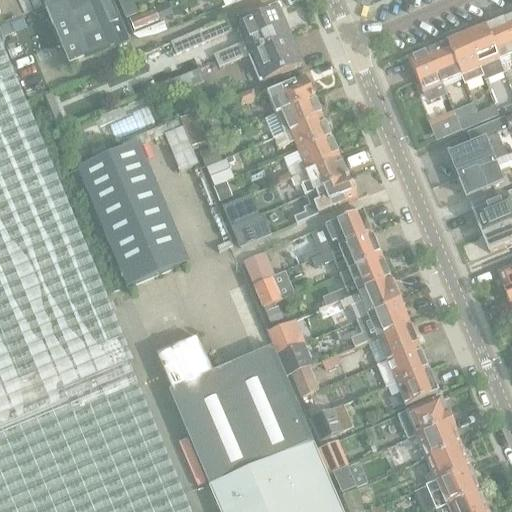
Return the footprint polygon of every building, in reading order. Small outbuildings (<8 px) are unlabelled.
[(40,0),(70,70),(129,45),(110,0),(40,0)] [(131,0),(120,0),(117,1),(125,22),(138,17),(131,0)] [(245,0),(221,0),(225,8),(245,0)] [(163,9),(131,22),(135,33),(168,19),(163,9)] [(218,69),(252,56),(289,41),(283,27),(285,26),(281,15),(279,16),(278,13),(241,28),(247,43),(213,57),(218,69)] [(176,58),(218,41),(232,35),(227,22),(198,33),(198,34),(171,46),(176,58)] [(511,41),(504,22),(485,29),(503,73),(511,69),(511,41)] [(163,24),(133,36),(138,41),(156,37),(167,32),(163,24)] [(10,25),(0,28),(0,41),(15,36),(10,25)] [(504,75),(503,73),(485,29),(466,37),(484,80),(485,83),(504,75)] [(465,88),(484,80),(466,37),(447,45),(461,79),(465,88)] [(295,55),(289,41),(252,56),(263,83),(300,68),(299,66),(301,65),(297,55),(295,55)] [(0,511),(190,511),(129,366),(134,364),(0,43),(0,511)] [(442,87),(461,79),(447,45),(428,53),(442,87)] [(423,95),(442,87),(428,53),(409,61),(423,95)] [(22,69),(32,64),(29,55),(18,59),(22,69)] [(170,69),(175,81),(182,79),(177,67),(170,69)] [(180,80),(185,91),(204,84),(199,72),(180,80)] [(185,91),(180,80),(161,88),(166,99),(185,91)] [(275,118),(280,116),(314,101),(313,99),(314,97),(311,89),(308,88),(305,80),(294,84),(294,85),(266,97),(275,118)] [(254,91),(237,98),(241,108),(258,101),(254,91)] [(52,96),(43,99),(55,130),(64,127),(52,96)] [(279,127),(284,138),(323,122),(314,101),(280,116),(284,125),(279,127)] [(511,107),(502,112),(506,121),(511,118),(511,107)] [(496,109),(477,117),(481,127),(500,119),(496,109)] [(462,135),(481,127),(477,117),(458,125),(462,135)] [(455,118),(430,129),(437,145),(462,135),(458,125),(455,118)] [(511,119),(443,148),(457,180),(493,165),(488,153),(500,147),(496,138),(508,133),(510,139),(511,137),(511,119)] [(293,147),(297,156),(331,142),(323,122),(284,138),(273,143),(277,153),(293,147)] [(291,181),(291,182),(339,162),(331,142),(297,156),(300,165),(287,171),(288,175),(291,181)] [(127,291),(189,265),(139,146),(77,172),(127,291)] [(200,155),(207,170),(222,164),(216,148),(200,155)] [(511,175),(506,160),(493,165),(457,180),(467,203),(469,202),(493,192),(498,202),(511,196),(511,175)] [(227,162),(222,164),(207,170),(210,177),(215,190),(227,185),(235,182),(229,167),(227,162)] [(307,199),(314,196),(348,182),(339,162),(291,182),(295,192),(302,189),(307,199)] [(288,175),(277,180),(280,186),(291,181),(288,175)] [(314,196),(307,199),(306,199),(310,209),(303,212),(305,216),(294,221),(296,227),(318,218),(357,202),(353,194),(354,192),(352,185),(349,185),(348,182),(314,196)] [(227,185),(215,190),(221,203),(232,198),(227,185)] [(511,200),(472,217),(480,236),(511,223),(511,200)] [(223,211),(231,231),(244,226),(245,225),(256,220),(251,207),(246,209),(243,202),(223,211)] [(313,254),(316,262),(372,238),(363,215),(325,231),(331,246),(313,254)] [(511,223),(480,236),(489,257),(511,247),(511,223)] [(251,244),(244,226),(231,231),(238,250),(251,244)] [(342,259),(348,274),(349,275),(382,261),(372,238),(316,262),(320,269),(342,259)] [(263,257),(245,265),(254,288),(272,280),(263,257)] [(347,302),(358,297),(391,283),(382,261),(349,275),(348,274),(340,277),(346,292),(322,302),(325,311),(347,302)] [(502,291),(506,300),(511,297),(511,268),(497,275),(503,290),(502,291)] [(264,310),(282,303),(272,280),(254,288),(264,310)] [(347,302),(357,324),(401,305),(391,283),(358,297),(347,302)] [(355,351),(368,346),(410,328),(401,305),(357,324),(362,338),(351,343),(355,351)] [(276,310),(266,314),(271,326),(283,321),(278,309),(276,310)] [(294,324),(267,335),(277,358),(303,346),(294,324)] [(410,328),(368,346),(378,368),(420,350),(410,328)] [(197,340),(156,358),(172,393),(168,394),(207,485),(209,490),(314,446),(273,350),(213,375),(197,340)] [(303,346),(277,358),(286,380),(293,378),(310,370),(313,369),(303,346)] [(420,350),(378,368),(387,391),(388,390),(429,373),(420,350)] [(337,358),(322,365),(325,373),(341,366),(337,358)] [(302,400),(319,393),(310,370),(293,378),(302,400)] [(388,390),(392,399),(400,396),(405,410),(439,396),(429,373),(388,390)] [(408,443),(417,439),(452,424),(448,414),(447,415),(441,401),(398,419),(408,443)] [(338,412),(328,416),(311,423),(319,444),(347,433),(338,412)] [(456,432),(452,424),(417,439),(427,462),(461,448),(454,433),(456,432)] [(314,446),(209,490),(218,511),(341,511),(327,476),(318,454),(314,446)] [(427,462),(437,486),(470,472),(461,448),(427,462)] [(329,449),(318,454),(327,476),(339,472),(329,449)] [(348,470),(333,476),(342,497),(356,491),(348,470)] [(426,490),(435,511),(439,511),(480,495),(470,472),(437,486),(426,490)] [(439,511),(487,511),(480,495),(439,511)]
